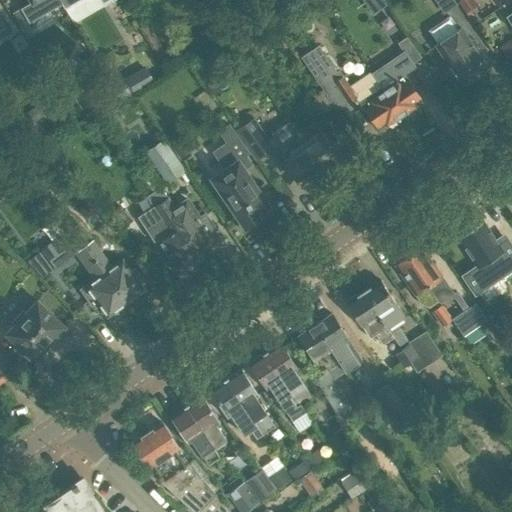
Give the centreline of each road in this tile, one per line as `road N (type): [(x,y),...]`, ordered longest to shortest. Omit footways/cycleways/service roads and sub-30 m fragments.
road 1 (tertiary): [(511,123),(63,424)]
road 2 (residential): [(155,511),(63,424)]
